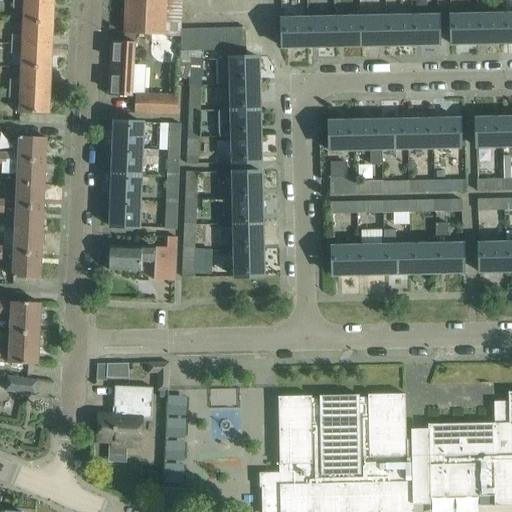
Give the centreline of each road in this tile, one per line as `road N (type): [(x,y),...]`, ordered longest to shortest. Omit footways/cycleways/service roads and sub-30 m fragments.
road 1 (residential): [(511,80),(318,84),(301,102),(306,338)]
road 2 (residential): [(80,339),(72,308),(88,0)]
road 3 (unclassified): [(80,339),(306,338)]
road 4 (unclassified): [(306,338),(511,334)]
road 5 (unclassified): [(80,339),(56,493)]
